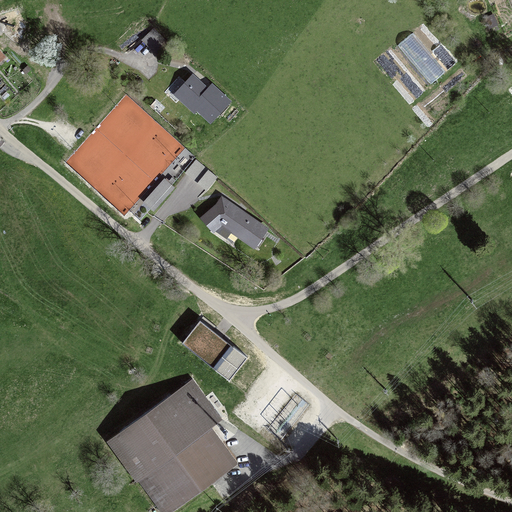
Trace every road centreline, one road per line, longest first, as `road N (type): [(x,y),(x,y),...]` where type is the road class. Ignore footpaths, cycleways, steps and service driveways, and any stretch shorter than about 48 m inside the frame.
road 1 (track): [(234,319),(296,298),(511,154)]
road 2 (residential): [(0,129),(234,319)]
road 3 (track): [(336,410),(439,472),(511,501)]
